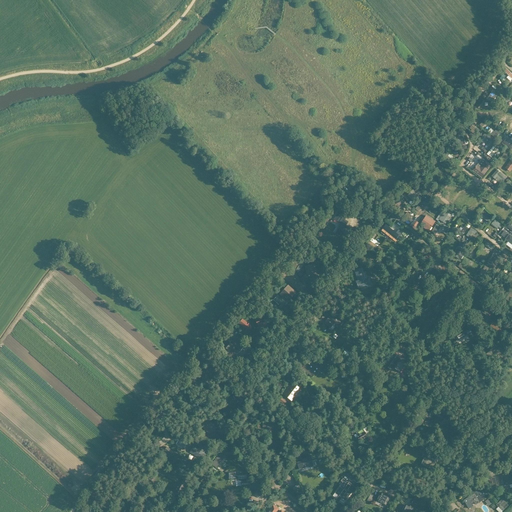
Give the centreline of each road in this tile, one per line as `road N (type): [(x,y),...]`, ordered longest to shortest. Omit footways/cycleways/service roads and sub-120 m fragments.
road 1 (track): [(511,362),(426,500),(350,469),(268,406)]
road 2 (track): [(214,33),(156,81),(93,102),(0,117)]
road 3 (track): [(352,177),(201,346)]
road 4 (track): [(201,346),(68,511)]
road 5 (track): [(511,310),(352,177)]
